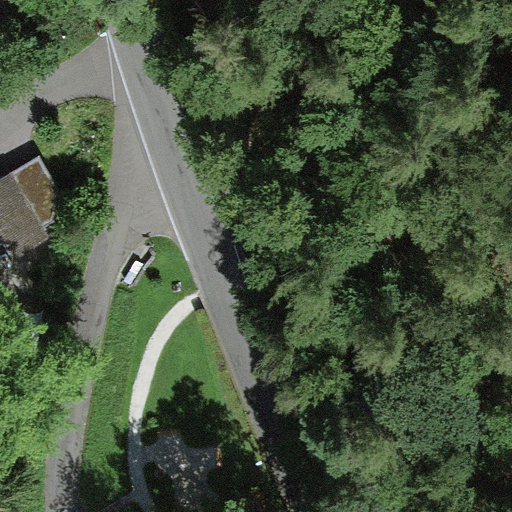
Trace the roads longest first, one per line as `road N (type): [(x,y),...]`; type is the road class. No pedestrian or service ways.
road 1 (residential): [(162,137),(275,432),(317,511)]
road 2 (residential): [(65,511),(70,421),(108,258),(162,137)]
road 3 (residential): [(117,0),(162,137)]
